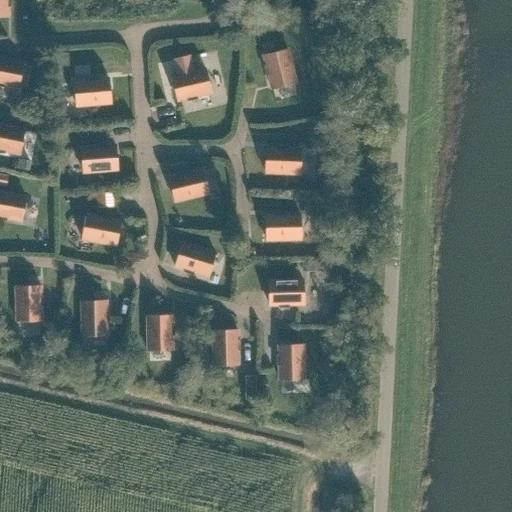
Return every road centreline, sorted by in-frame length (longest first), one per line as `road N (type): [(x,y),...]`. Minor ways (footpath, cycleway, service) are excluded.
road 1 (unclassified): [(382,511),(408,0)]
road 2 (residential): [(143,145),(155,232),(136,280)]
road 3 (residential): [(136,280),(0,261)]
road 4 (residential): [(133,37),(0,42)]
